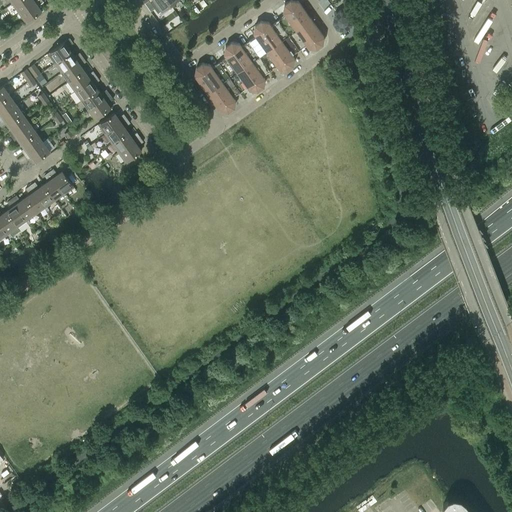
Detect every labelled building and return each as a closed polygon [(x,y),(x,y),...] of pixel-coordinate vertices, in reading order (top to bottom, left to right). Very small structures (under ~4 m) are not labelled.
[(18,12),(35,0),(16,0),(12,3),(18,12)] [(41,11),(38,5),(37,4),(38,3),(40,4),(43,2),(42,0),(35,0),(18,12),(25,22),(41,11)] [(170,4),(167,0),(148,0),(158,13),(170,4)] [(311,19),(298,1),(294,0),(289,0),(284,4),(283,12),(285,14),(278,19),(288,35),(311,19)] [(350,13),(357,8),(351,0),(336,0),(331,4),(336,11),(333,13),(332,21),(337,27),(344,28),(351,24),(352,16),(350,13)] [(259,56),(288,35),(278,19),(271,25),(269,22),(261,20),(255,25),(253,33),(255,35),(248,41),(259,56)] [(324,36),(311,19),(288,35),(299,50),(306,45),(308,47),(316,49),(322,44),(324,36)] [(292,55),(299,50),(288,35),(259,56),(270,71),(277,66),(279,68),(286,70),(293,65),(294,57),(292,55)] [(71,51),(67,47),(66,45),(68,44),(69,45),(73,43),(69,38),(47,53),(54,63),(71,51)] [(229,77),(259,56),(248,41),(241,46),(239,43),(231,41),(225,46),(224,54),(226,57),(219,62),(229,77)] [(61,72),(83,57),(79,52),(76,55),(77,56),(75,58),(71,51),(54,63),(61,72)] [(263,76),(270,71),(259,56),(229,77),(240,92),(247,87),(249,89),(257,91),(263,86),(265,79),(263,76)] [(84,70),(80,65),(79,63),(81,62),(82,64),(86,61),(83,57),(61,72),(68,81),(84,70)] [(207,93),(229,77),(219,62),(212,67),(210,64),(202,62),(196,67),(194,75),(207,93)] [(37,68),(33,63),(28,67),(32,72),(37,68)] [(40,73),(37,68),(32,72),(35,77),(40,73)] [(33,78),(26,69),(21,72),(28,82),(33,78)] [(74,91),(96,75),(93,70),(89,73),(90,75),(88,76),(84,70),(68,81),(74,91)] [(97,88),(94,84),(92,82),(94,81),(95,82),(99,80),(96,75),(74,91),(81,100),(97,88)] [(43,77),(38,81),(42,86),(47,82),(43,77)] [(233,97),(240,92),(229,77),(207,93),(220,110),(228,112),(234,107),(235,100),(233,97)] [(36,83),(33,78),(28,82),(31,86),(36,83)] [(0,101),(9,95),(3,85),(0,86),(0,101)] [(87,109),(109,94),(106,89),(102,92),(103,94),(102,95),(97,88),(81,100),(87,109)] [(111,107),(107,102),(106,100),(107,99),(109,101),(112,98),(109,94),(87,109),(94,119),(111,107)] [(0,115),(16,104),(9,95),(0,101),(0,115)] [(49,101),(46,97),(41,100),(45,105),(49,101)] [(7,125),(23,113),(16,104),(0,115),(0,120),(2,119),(7,125)] [(98,124),(105,133),(127,118),(123,113),(119,116),(121,118),(119,119),(114,112),(98,124)] [(23,113),(7,125),(11,131),(9,133),(11,136),(29,123),(23,113)] [(127,118),(105,133),(111,143),(128,131),(123,125),(125,124),(126,125),(130,123),(127,118)] [(29,123),(11,136),(13,139),(15,137),(20,143),(36,132),(29,123)] [(69,130),(65,133),(68,138),(73,134),(69,130)] [(128,131),(111,143),(118,152),(140,137),(137,132),(133,135),(134,136),(132,138),(128,131)] [(36,132),(20,143),(24,150),(22,151),(24,154),(43,141),(36,132)] [(140,137),(118,152),(125,162),(141,150),(136,143),(138,142),(139,144),(143,141),(140,137)] [(43,141),(24,154),(26,157),(29,156),(33,162),(50,151),(43,141)] [(53,168),(49,172),(64,193),(65,193),(74,186),(62,170),(55,175),(54,173),(56,172),(53,168)] [(50,179),(43,184),(55,200),(63,194),(64,196),(66,194),(65,193),(64,193),(49,172),(44,175),(47,179),(48,177),(50,179)] [(35,182),(30,185),(45,207),(46,206),(55,200),(43,184),(37,188),(36,187),(37,185),(35,182)] [(31,192),(25,197),(36,213),(44,207),(46,209),(48,207),(46,206),(45,207),(30,185),(25,188),(28,192),(30,191),(31,192)] [(16,195),(11,198),(27,220),(28,219),(36,213),(25,197),(18,202),(17,200),(19,199),(16,195)] [(13,206),(6,210),(18,226),(26,220),(27,222),(29,221),(28,219),(27,220),(11,198),(7,201),(10,205),(11,204),(13,206)] [(0,211),(0,221),(8,233),(9,232),(18,226),(6,210),(0,214),(0,211),(0,212),(0,211)] [(0,238),(7,234),(8,235),(10,234),(9,232),(8,233),(0,221),(0,238)] [(472,511),(466,502),(465,501),(463,499),(461,498),(457,496),(452,497),(450,497),(448,498),(446,500),(444,501),(443,503),(442,505),(441,507),(441,510),(441,511),(472,511)]
